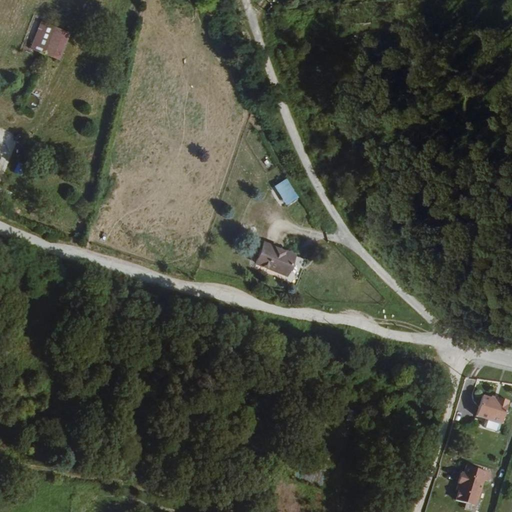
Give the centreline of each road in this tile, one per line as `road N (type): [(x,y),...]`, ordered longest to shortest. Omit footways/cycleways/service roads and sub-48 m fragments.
road 1 (track): [(416,511),(460,351),(361,257),(247,0)]
road 2 (unclassified): [(0,227),(185,288),(511,363)]
road 3 (track): [(0,462),(227,511)]
